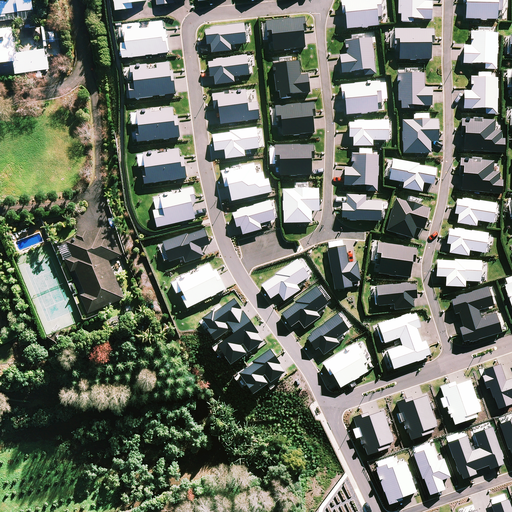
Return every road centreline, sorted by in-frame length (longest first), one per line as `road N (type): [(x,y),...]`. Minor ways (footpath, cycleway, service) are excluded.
road 1 (residential): [(234,267),(205,171),(191,26),(201,15),(322,4)]
road 2 (residential): [(448,0),(449,164),(427,277),(453,362)]
road 3 (residential): [(327,233),(322,4)]
road 4 (residential): [(329,406),(234,267)]
road 5 (residential): [(0,100),(51,93),(80,76),(75,0)]
road 6 (residential): [(329,406),(453,362)]
